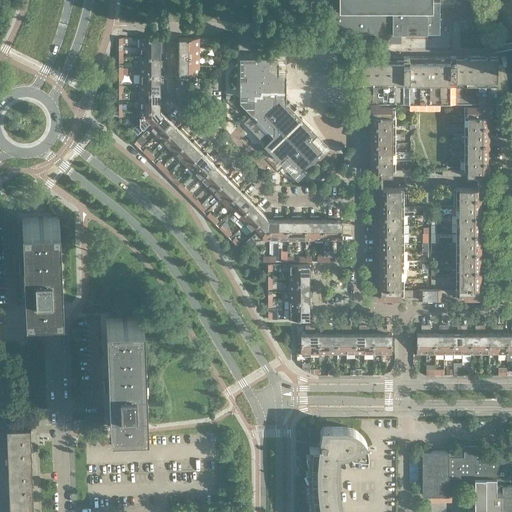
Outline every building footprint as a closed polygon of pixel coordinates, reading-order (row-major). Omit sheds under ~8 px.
[(401,41),(400,32),(439,32),(439,0),(338,0),(339,9),(332,9),(332,32),(372,31),(372,41),(401,41)] [(175,42),(175,47),(199,47),(199,37),(178,37),(178,42),(175,42)] [(160,38),(139,38),(139,47),(163,47),(163,42),(160,42),(160,38)] [(163,47),(139,47),(139,56),(160,56),(160,52),(163,52),(163,47)] [(199,47),(175,47),(175,51),(178,51),(178,56),(199,56),(199,47)] [(160,56),(139,56),(139,65),(163,65),(163,60),(160,60),(160,56)] [(199,56),(178,56),(178,60),(175,60),(175,65),(199,65),(199,56)] [(254,60),(243,61),(243,74),(246,74),(246,81),(239,81),(239,95),(247,95),(247,99),(254,99),(254,111),(244,121),(265,143),(263,144),(280,161),(285,156),(299,171),(305,165),(308,168),(319,157),(317,154),(322,149),(311,138),(317,132),(301,117),(300,118),(293,111),(296,107),(290,102),(287,105),(282,100),(282,78),(278,78),(278,60),(270,61),(270,57),(254,56),(254,60)] [(403,56),(362,56),(362,61),(362,103),(409,103),(409,109),(440,109),(440,103),(497,103),(497,80),(497,56),(455,56),(450,56),(409,56),(403,56)] [(163,65),(139,65),(139,74),(160,74),(160,70),(163,70),(163,65)] [(199,65),(175,65),(175,69),(178,69),(178,74),(199,74),(199,65)] [(160,74),(139,74),(139,83),(163,83),(163,78),(160,78),(160,74)] [(300,98),(300,104),(335,104),(335,76),(315,76),(315,89),(294,89),(294,98),(300,98)] [(163,83),(139,83),(139,92),(160,92),(160,88),(163,88),(163,83)] [(160,92),(139,92),(139,101),(163,101),(163,96),(160,96),(160,92)] [(163,101),(139,101),(139,110),(160,111),(160,105),(163,105),(163,101)] [(489,105),(463,105),(463,169),(442,169),(442,175),(467,175),(480,175),(480,173),(489,174),(489,143),(489,119),(489,105)] [(395,106),(370,106),(369,174),(378,174),(378,175),(380,175),(417,175),(417,169),(395,169),(395,106)] [(139,125),(134,126),(132,128),(137,134),(161,111),(160,111),(139,110),(139,125)] [(152,124),(148,128),(155,135),(172,118),(169,115),(167,117),(163,113),(152,124)] [(172,118),(155,135),(161,141),(176,126),(173,123),(175,121),(172,118)] [(176,126),(161,141),(168,148),(185,131),(181,127),(179,129),(176,126)] [(185,131),(168,148),(174,154),(189,139),(186,136),(188,134),(185,131)] [(142,144),(137,139),(134,142),(139,147),(142,144)] [(189,139),(174,154),(181,160),(197,144),(194,140),(192,142),(189,139)] [(197,144),(181,160),(187,167),(202,152),(199,149),(200,147),(197,144)] [(202,152),(187,167),(193,173),(210,156),(207,153),(205,155),(202,152)] [(210,156),(193,173),(200,179),(215,165),(211,162),(213,160),(210,156)] [(215,165),(200,179),(206,186),(223,169),(220,166),(218,168),(215,165)] [(223,169),(206,186),(213,192),(227,177),(224,175),(226,173),(223,169)] [(227,177),(213,192),(219,198),(235,182),(232,179),(230,180),(227,177)] [(235,182),(219,198),(226,205),(240,190),(237,187),(239,185),(235,182)] [(418,296),(418,289),(402,289),(402,206),(404,206),(404,187),(381,187),(381,210),(378,210),(378,214),(378,300),(395,300),(395,296),(418,296)] [(456,289),(441,289),(441,296),(471,296),(471,300),(480,300),(481,187),(454,187),(454,206),(456,206),(456,289)] [(240,190),(226,205),(232,211),(249,195),(245,191),(243,193),(240,190)] [(249,195),(232,211),(238,218),(253,203),(250,200),(252,198),(249,195)] [(253,203),(238,218),(245,224),(261,207),(258,204),(256,206),(253,203)] [(261,207),(245,224),(246,225),(251,230),(255,227),(266,216),(263,213),(265,211),(265,210),(261,207)] [(23,218),(24,261),(20,261),(20,272),(25,272),(25,278),(24,278),(25,308),(26,308),(26,307),(61,305),(62,307),(61,277),(60,276),(58,217),(59,217),(59,216),(22,217),(22,218),(23,218)] [(274,219),(269,219),(269,239),(278,239),(278,216),(274,216),(274,219)] [(283,216),(278,216),(278,239),(287,240),(287,219),(283,219),(283,216)] [(292,219),(287,219),(287,240),(296,240),(296,216),(292,216),(292,219)] [(301,216),(296,216),(296,240),(305,240),(305,219),(301,219),(301,216)] [(310,219),(305,219),(305,240),(314,240),(314,216),(310,216),(310,219)] [(319,216),(314,216),(314,240),(323,240),(323,219),(319,219),(319,216)] [(327,219),(323,219),(323,240),(332,240),(332,216),(327,216),(327,219)] [(337,216),(332,216),(332,240),(341,240),(341,219),(337,219),(337,216)] [(257,230),(246,242),(252,248),(255,246),(254,239),(269,239),(269,219),(257,230)] [(235,237),(232,240),(237,245),(240,242),(235,237)] [(288,263),(288,273),(312,273),(312,268),(309,268),(309,264),(288,263)] [(312,273),(288,273),(288,282),(309,282),(309,278),(312,278),(312,273)] [(288,282),(288,291),(312,291),(312,286),(309,286),(309,282),(288,282)] [(441,288),(418,288),(418,289),(418,296),(418,299),(441,299),(441,296),(441,289),(441,288)] [(288,291),(288,300),(309,300),(309,296),(312,296),(312,291),(288,291)] [(309,300),(288,300),(288,309),(313,309),(312,304),(309,304),(309,300)] [(288,309),(288,318),(309,318),(309,314),(313,314),(313,309),(288,309)] [(106,318),(108,379),(103,380),(104,391),(108,391),(110,426),(147,425),(143,317),(106,318)] [(310,325),(310,354),(319,354),(319,333),(315,333),(315,324),(310,325)] [(377,333),(373,333),(373,354),(382,354),(382,325),(377,324),(377,333)] [(466,324),(462,325),(462,354),(462,360),(471,360),(471,354),(471,333),(466,333),(466,324)] [(310,325),(305,325),(305,333),(301,333),(300,343),(300,353),(300,354),(310,354),(310,325)] [(319,333),(319,354),(328,354),(328,325),(323,325),(323,333),(319,333)] [(333,325),(328,325),(328,354),(337,354),(337,333),(333,333),(333,325)] [(341,333),(337,333),(337,354),(346,354),(346,325),(341,325),(341,333)] [(351,325),(346,325),(346,354),(355,354),(355,333),(351,333),(351,325)] [(359,333),(355,333),(355,354),(364,354),(364,325),(359,325),(359,333)] [(369,325),(364,325),(364,354),(373,354),(373,333),(369,333),(369,325)] [(387,325),(382,325),(382,354),(391,354),(391,333),(387,333),(387,325)] [(413,353),(416,353),(416,354),(426,354),(426,325),(421,325),(421,333),(416,333),(416,349),(413,349),(413,353)] [(426,325),(426,354),(434,354),(434,333),(430,333),(431,325),(426,325)] [(439,333),(434,333),(434,354),(444,354),(444,325),(439,325),(439,333)] [(448,325),(444,325),(444,354),(453,354),(453,333),(449,333),(448,325)] [(457,333),(453,333),(453,354),(462,354),(462,325),(457,325),(457,333)] [(475,333),(471,333),(471,354),(480,354),(480,325),(475,325),(475,333)] [(484,325),(480,325),(480,354),(489,354),(489,333),(484,333),(484,325)] [(493,333),(489,333),(489,354),(498,354),(498,325),(493,325),(493,333)] [(502,325),(498,325),(498,354),(507,354),(507,333),(502,333),(502,325)] [(6,428),(7,440),(8,463),(31,462),(30,440),(30,427),(30,426),(6,427),(6,428)] [(308,480),(310,486),(306,487),(306,488),(310,496),(309,496),(309,497),(312,503),(309,504),(308,504),(313,511),(342,511),(341,507),(337,485),(336,471),(336,464),(337,450),(338,450),(339,450),(341,450),(343,450),(345,449),(349,448),(351,452),(359,453),(359,454),(359,456),(360,457),(361,457),(361,458),(362,458),(363,458),(367,459),(368,456),(367,456),(367,451),(367,448),(367,446),(366,443),(365,440),(364,438),(362,435),(360,433),(359,431),(357,430),(354,428),(351,427),(349,426),(346,426),(344,426),(342,426),(323,426),(322,427),(321,428),(320,429),(320,430),(320,432),(320,434),(320,435),(318,447),(309,446),(309,447),(310,453),(306,454),(306,455),(310,463),(307,463),(309,469),(305,470),(305,471),(309,479),(308,479),(308,480)] [(511,511),(511,455),(496,456),(496,461),(480,461),(480,445),(463,445),(463,451),(448,451),(422,451),(422,494),(455,494),(455,484),(467,484),(469,481),(472,484),(488,484),(491,481),(491,478),(496,478),(495,483),(495,486),(495,494),(495,504),(489,510),(469,510),(468,511),(511,511)] [(418,461),(409,461),(409,483),(418,483),(418,461)] [(31,462),(8,463),(9,499),(33,498),(31,462)] [(33,511),(33,498),(9,499),(9,511),(33,511)]
